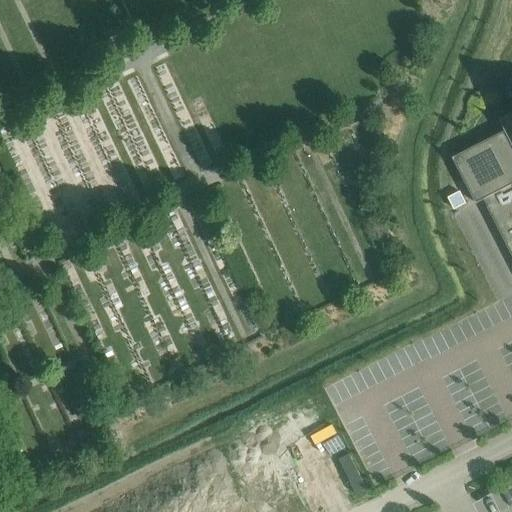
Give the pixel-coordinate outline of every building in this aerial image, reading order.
[(507,129),(453,157),(464,177),(477,203),(484,199),(511,253),(511,113),(501,119),(507,129)] [(457,192),(447,198),(453,209),(463,203),(457,192)] [(164,462),(158,465),(163,475),(170,472),(164,462)] [(162,511),(151,490),(132,500),(138,511),(162,511)] [(138,511),(132,500),(113,510),(114,511),(138,511)]
